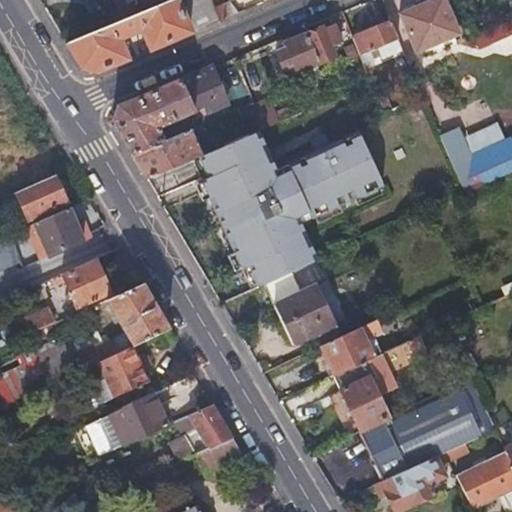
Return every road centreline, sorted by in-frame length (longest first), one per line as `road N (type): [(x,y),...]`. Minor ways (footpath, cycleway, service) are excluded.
road 1 (tertiary): [(311,511),(69,107)]
road 2 (residential): [(323,0),(69,107)]
road 3 (tertiary): [(69,107),(2,0)]
